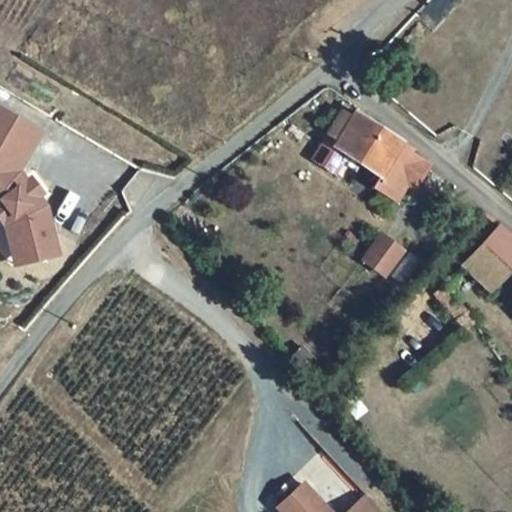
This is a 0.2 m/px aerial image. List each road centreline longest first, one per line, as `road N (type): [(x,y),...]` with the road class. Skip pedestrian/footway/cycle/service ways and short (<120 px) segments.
road 1 (unclassified): [(0,385),(123,237),(333,65)]
road 2 (residential): [(333,65),(511,221)]
